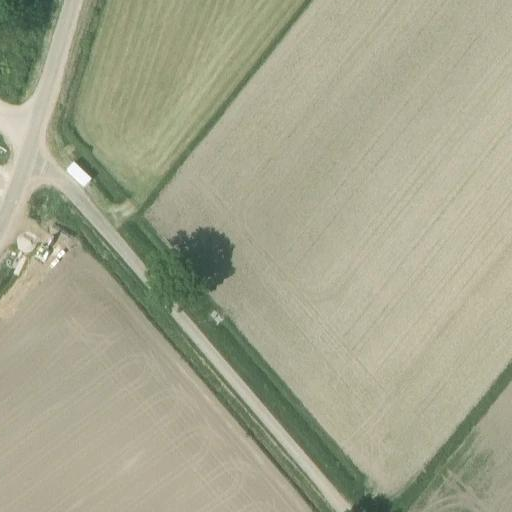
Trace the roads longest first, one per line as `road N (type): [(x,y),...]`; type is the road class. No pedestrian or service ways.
road 1 (unclassified): [(335,511),(29,144)]
road 2 (unclassified): [(29,144),(73,0)]
